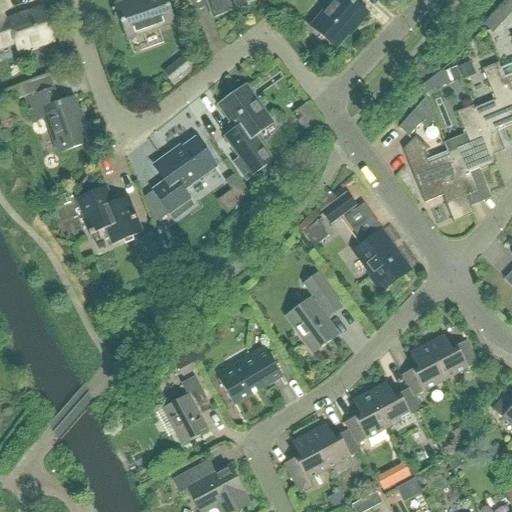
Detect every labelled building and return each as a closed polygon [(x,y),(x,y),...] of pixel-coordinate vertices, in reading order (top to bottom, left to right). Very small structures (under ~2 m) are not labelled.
[(127,42),(174,25),(165,0),(139,0),(140,2),(133,4),(132,1),(115,7),(127,42)] [(245,4),(243,0),(206,0),(212,17),(257,2),(256,0),(245,4)] [(353,29),(355,30),(368,15),(354,4),(357,0),(335,0),(311,29),(335,50),(353,29)] [(18,53),(53,42),(43,11),(8,23),(9,28),(2,30),(0,22),(0,14),(4,14),(0,1),(0,48),(14,44),(18,53)] [(432,5),(420,13),(426,23),(438,15),(432,5)] [(511,39),(511,40),(511,75),(504,78),(503,79),(511,100),(511,39)] [(511,100),(503,79),(504,78),(498,65),(482,72),(494,103),(474,111),(473,111),(492,157),(493,157),(504,152),(497,133),(511,126),(511,100)] [(89,145),(73,99),(58,105),(53,91),(29,99),(37,122),(45,119),(58,155),(89,145)] [(223,139),(239,160),(233,164),(245,182),(273,162),(253,135),(270,123),(247,91),(220,109),(235,130),(223,139)] [(496,165),(493,157),(492,157),(473,111),(474,111),(473,108),(456,115),(464,135),(443,144),(447,154),(448,156),(466,200),(467,200),(479,195),(475,185),(482,182),(478,172),(496,165)] [(416,110),(398,130),(408,139),(426,119),(416,110)] [(447,199),(444,202),(453,223),(473,215),(467,200),(466,200),(448,156),(427,164),(424,155),(427,152),(415,139),(403,152),(424,205),(445,197),(447,199)] [(153,192),(169,215),(174,221),(193,207),(182,192),(215,169),(196,141),(173,157),(172,155),(154,168),(165,184),(153,192)] [(107,188),(75,201),(89,237),(105,231),(111,247),(143,234),(129,198),(113,204),(107,188)] [(355,207),(347,195),(321,214),(330,226),(355,207)] [(165,257),(156,233),(141,239),(151,264),(165,257)] [(380,233),(354,252),(372,276),(369,279),(379,293),(376,295),(376,296),(408,272),(380,233)] [(325,321),(341,310),(317,277),(304,286),(314,300),(311,302),(310,302),(287,319),(313,354),(336,337),(325,321)] [(466,342),(450,350),(443,337),(426,346),(446,382),(478,365),(466,342)] [(401,377),(409,391),(413,400),(446,382),(426,346),(410,356),(417,369),(401,377)] [(281,378),(267,353),(218,381),(234,408),(258,394),(257,392),(281,378)] [(195,410),(207,403),(194,379),(182,386),(188,398),(163,412),(182,446),(207,433),(195,410)] [(413,400),(409,391),(393,399),(386,385),(369,394),(388,430),(421,413),(413,400)] [(348,432),(356,447),(388,430),(369,394),(352,403),(360,417),(344,425),(348,432)] [(493,412),(511,430),(511,395),(511,394),(493,412)] [(481,424),(482,401),(461,400),(461,424),(481,424)] [(216,405),(204,411),(214,433),(226,427),(216,405)] [(360,454),(356,447),(348,432),(333,440),(326,426),(309,435),(328,471),(360,454)] [(328,471),(309,435),(292,445),(299,458),(284,466),(300,496),(312,489),(308,482),(328,471)] [(192,489),(204,511),(218,504),(222,511),(240,511),(249,507),(229,469),(207,480),(201,467),(172,483),(179,496),(192,489)]
